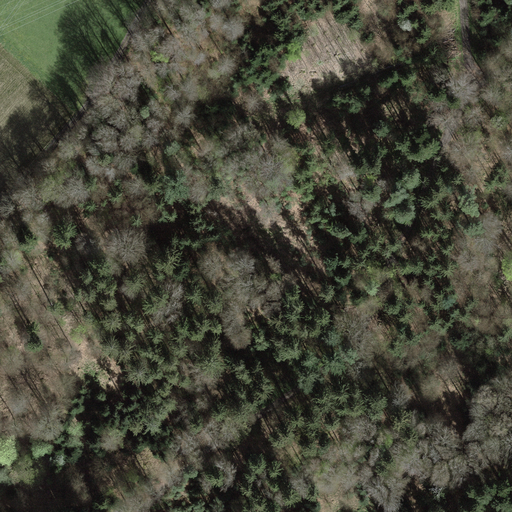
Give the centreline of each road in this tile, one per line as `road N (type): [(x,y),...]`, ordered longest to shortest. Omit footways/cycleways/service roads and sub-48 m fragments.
road 1 (track): [(511,64),(476,83),(458,106),(356,337),(198,456),(138,511)]
road 2 (track): [(0,221),(148,0)]
road 3 (track): [(455,0),(476,83),(511,165)]
